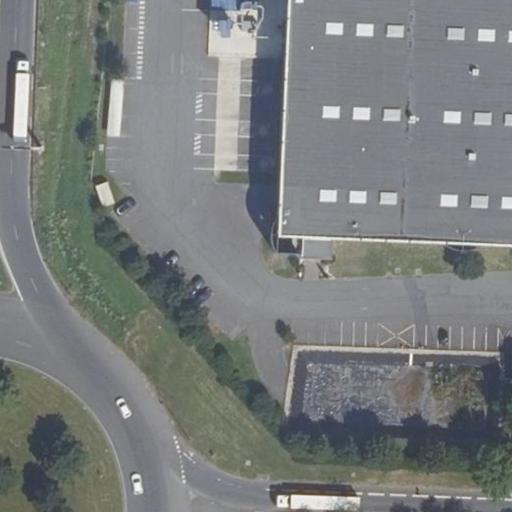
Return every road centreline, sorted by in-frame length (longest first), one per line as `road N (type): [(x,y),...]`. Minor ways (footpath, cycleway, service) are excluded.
road 1 (unclassified): [(511,508),(249,498),(210,487),(154,449)]
road 2 (secondary): [(46,339),(12,227),(16,0)]
road 3 (secondary): [(154,449),(99,371),(46,339)]
